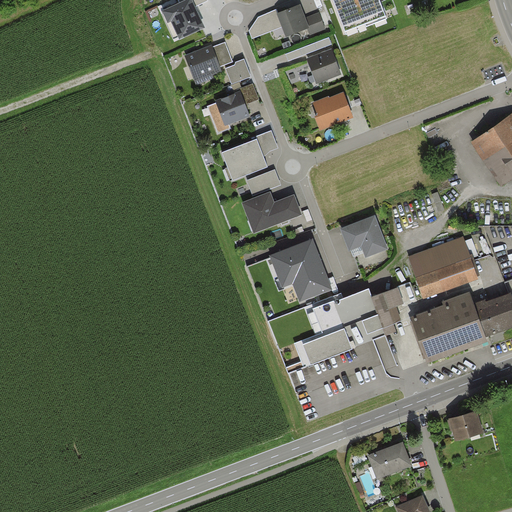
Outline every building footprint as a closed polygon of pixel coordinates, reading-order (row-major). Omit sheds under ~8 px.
[(208,1),(207,0),(178,0),(180,5),(165,12),(169,20),(173,18),(181,36),(202,27),(193,8),(208,1)] [(384,10),(380,0),(332,0),(343,25),(355,20),(358,28),(374,21),(372,15),(384,10)] [(300,7),(278,15),(277,10),(258,17),(249,31),(252,37),(283,25),(287,35),(307,27),(310,35),(325,29),(320,14),(305,20),(300,7)] [(332,45),(329,38),(286,54),(288,61),(332,45)] [(184,56),(194,83),(222,73),(220,68),(234,63),(226,40),(184,56)] [(339,73),(331,52),(310,60),(318,81),(339,73)] [(245,58),(236,61),(235,64),(226,68),(232,83),(251,76),(245,58)] [(259,100),(253,84),(212,101),(223,127),(248,117),(244,107),(259,100)] [(351,116),(343,95),(328,100),(327,99),(316,104),(320,115),(317,116),(321,128),(351,116)] [(502,185),(511,178),(511,112),(471,141),(502,185)] [(257,138),(222,151),(233,179),(268,166),(264,157),(271,150),(278,147),(272,130),(256,136),(257,138)] [(280,185),(275,170),(248,181),(254,195),(280,185)] [(288,218),(299,214),(293,198),(274,205),(269,194),(245,204),(255,231),(281,221),(282,225),(290,222),(288,218)] [(387,247),(375,215),(343,227),(351,247),(363,243),(367,254),(387,247)] [(312,239),(272,255),(284,285),(294,281),(301,299),(331,288),(312,239)] [(423,295),(475,276),(465,249),(413,268),(423,295)] [(416,299),(410,283),(371,297),(383,327),(398,322),(393,307),(416,299)] [(487,335),(511,325),(511,293),(511,291),(486,300),(486,298),(474,302),(470,290),(443,300),(444,303),(408,316),(423,357),(425,357),(427,362),(488,340),(487,335)] [(386,336),(371,297),(369,292),(335,305),(334,300),(313,308),(314,311),(316,310),(325,333),(297,344),(304,362),(287,368),(289,374),(386,336)] [(484,431),(477,408),(449,416),(456,439),(484,431)] [(413,465),(404,440),(368,454),(377,478),(413,465)] [(429,511),(422,497),(399,508),(400,511),(429,511)]
